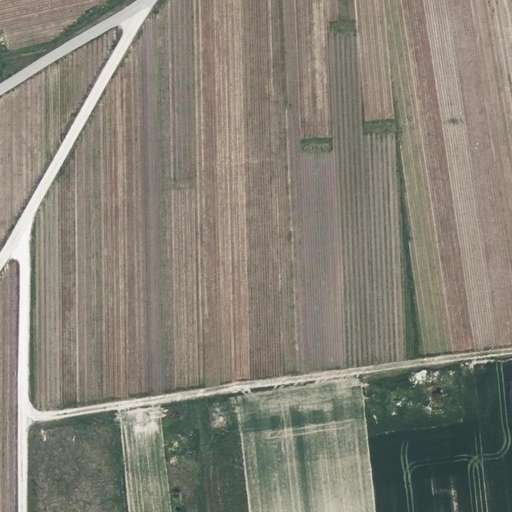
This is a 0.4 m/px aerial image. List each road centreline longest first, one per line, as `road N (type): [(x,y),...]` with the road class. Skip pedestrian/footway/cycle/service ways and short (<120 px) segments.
road 1 (track): [(511,350),(18,414)]
road 2 (unclassified): [(18,511),(24,214)]
road 3 (unclassified): [(135,11),(24,214)]
road 4 (unclassified): [(0,88),(135,11)]
